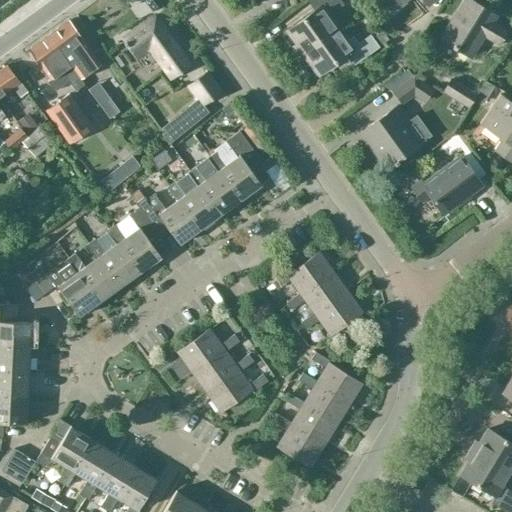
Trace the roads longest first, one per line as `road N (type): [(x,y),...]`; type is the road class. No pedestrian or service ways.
road 1 (residential): [(308,511),(90,399),(91,354),(331,183)]
road 2 (residential): [(331,183),(198,0)]
road 3 (residential): [(364,473),(408,402),(414,294)]
road 4 (residential): [(414,294),(331,183)]
